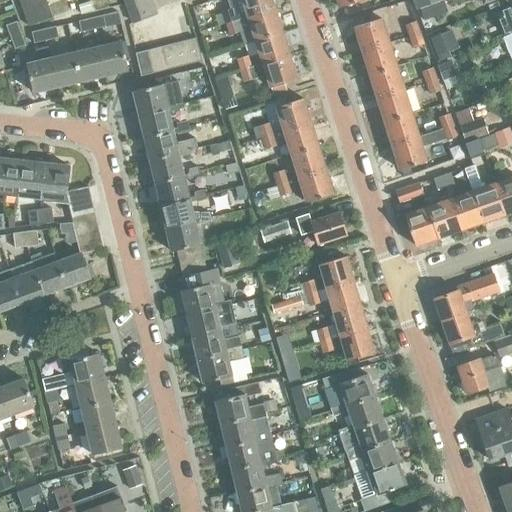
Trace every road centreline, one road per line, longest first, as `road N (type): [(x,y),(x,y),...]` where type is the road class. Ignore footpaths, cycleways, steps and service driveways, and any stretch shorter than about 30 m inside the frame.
road 1 (residential): [(397,281),(304,0)]
road 2 (residential): [(136,290),(97,136),(0,122)]
road 3 (residential): [(397,281),(475,511)]
road 4 (residential): [(189,511),(136,290)]
road 5 (residential): [(0,336),(136,290)]
road 6 (residential): [(397,281),(511,240)]
